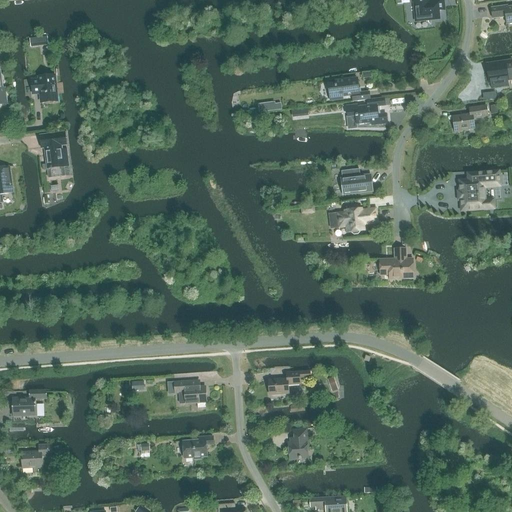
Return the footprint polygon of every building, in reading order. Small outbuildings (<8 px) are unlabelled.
[(412,0),(413,2),(414,2),(416,21),(440,19),(439,11),(444,11),(442,0),(412,0)] [(511,23),(511,7),(508,8),(508,6),(491,9),(492,19),(505,17),(506,24),(511,23)] [(511,65),(511,61),(487,65),(489,83),(490,83),(491,88),(509,86),(508,81),(511,79),(511,65)] [(57,101),(55,76),(39,77),(39,80),(32,80),(33,95),(40,94),(41,103),(57,101)] [(353,102),(370,99),(369,92),(359,93),(357,79),(335,82),(336,83),(328,84),(330,102),(343,100),(343,97),(352,96),(353,102)] [(358,105),(347,107),(349,129),(357,128),(357,124),(372,122),(372,125),(387,123),(386,114),(378,115),(377,107),(385,106),(384,99),(367,101),(368,107),(358,108),(358,105)] [(275,102),(258,104),(259,112),(282,110),(281,103),(275,104),(275,102)] [(491,114),(499,113),(498,105),(490,106),(491,114)] [(455,132),(474,129),(473,119),(488,117),(486,106),(469,108),(470,114),(453,117),(455,132)] [(66,132),(40,135),(41,149),(44,149),(47,169),(48,178),(65,176),(64,167),(70,167),(68,149),(63,149),(63,147),(67,146),(66,132)] [(0,202),(3,202),(2,195),(13,193),(10,167),(0,168),(0,202)] [(359,169),(341,172),(342,178),(342,179),(342,184),(344,194),(373,191),(371,176),(360,177),(359,169)] [(465,211),(488,210),(488,201),(483,201),(482,187),(498,186),(497,173),(466,175),(467,181),(458,182),(460,208),(465,207),(465,211)] [(342,212),(336,212),(338,229),(345,228),(346,234),(351,233),(354,235),(358,235),(361,232),(366,232),(365,227),(377,225),(375,210),(358,212),(358,209),(342,211),(342,212)] [(407,259),(406,249),(394,249),(395,260),(380,260),(380,276),(389,276),(389,280),(413,279),(413,259),(407,259)] [(287,373),(287,379),(269,380),(270,395),(288,394),(288,386),(301,385),(300,380),(310,379),(310,371),(287,373)] [(143,381),(132,382),(133,391),(144,390),(143,381)] [(175,394),(179,394),(179,404),(198,403),(198,408),(206,408),(205,402),(207,402),(206,387),(191,388),(191,381),(174,383),(175,394)] [(29,390),(29,399),(13,399),(13,416),(35,415),(35,400),(47,400),(47,390),(29,390)] [(290,460),(308,458),(307,450),(308,450),(308,444),(309,444),(307,429),(299,430),(299,431),(294,431),(295,439),(291,439),(291,443),(289,443),(290,460)] [(201,460),(201,458),(207,457),(206,445),(213,445),(213,437),(199,438),(199,441),(183,442),(184,459),(194,458),(194,460),(201,460)] [(23,468),(33,468),(34,472),(44,471),(43,467),(42,467),(42,463),(49,462),(51,462),(52,461),(52,456),(52,445),(39,446),(39,452),(22,453),(23,468)] [(347,511),(346,497),(310,499),(310,508),(325,507),(325,511),(347,511)] [(144,507),(151,511),(154,507),(147,503),(144,507)]
